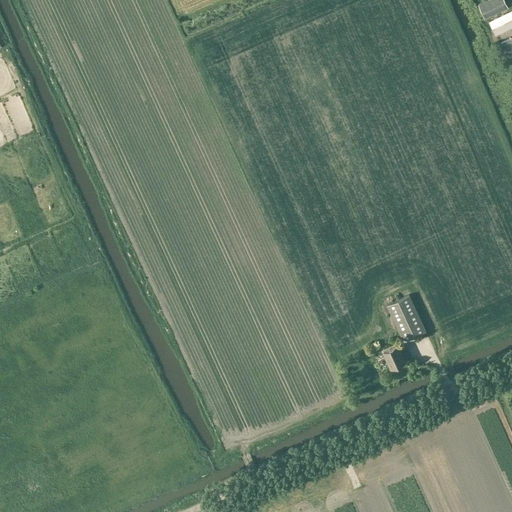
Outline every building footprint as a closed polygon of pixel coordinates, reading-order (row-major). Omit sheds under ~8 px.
[(503,0),(486,0),(478,4),(485,17),(507,7),(503,0)] [(495,34),(511,26),(511,10),(489,21),(495,34)] [(511,39),(511,38),(499,44),(504,55),(510,53),(511,57),(511,39)] [(403,341),(425,331),(408,295),(387,305),(403,341)] [(390,369),(404,363),(397,346),(383,352),(390,369)]
